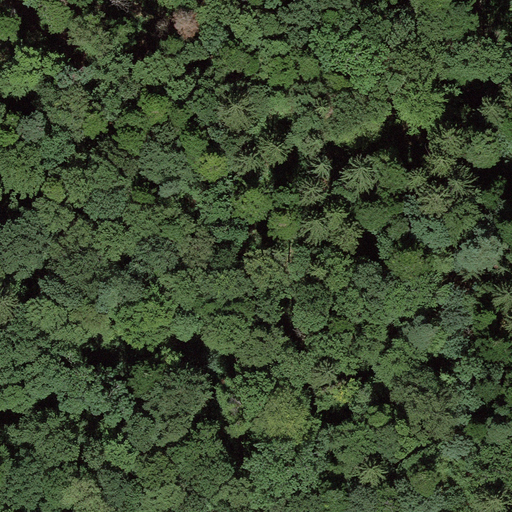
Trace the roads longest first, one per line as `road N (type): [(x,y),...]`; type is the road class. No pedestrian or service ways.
road 1 (track): [(511,76),(0,94)]
road 2 (track): [(511,65),(367,0)]
